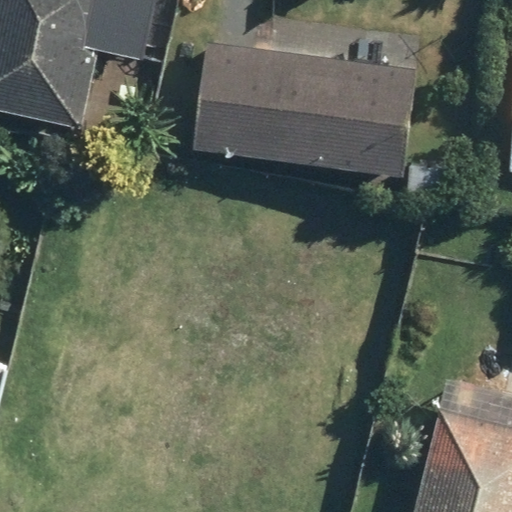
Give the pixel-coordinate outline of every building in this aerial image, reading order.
[(0,0),(0,98),(76,116),(102,0),(0,0)] [(218,41),(206,145),(416,169),(428,65),(218,41)] [(48,309),(175,337),(207,186),(80,159),(48,309)] [(226,350),(353,377),(386,226),(259,199),(226,350)] [(511,209),(441,200),(435,242),(511,252),(511,209)] [(424,511),(511,511),(511,399),(450,387),(424,511)] [(0,463),(0,511),(122,511),(133,462),(6,434),(0,463)] [(177,511),(310,511),(312,502),(185,474),(177,511)]
